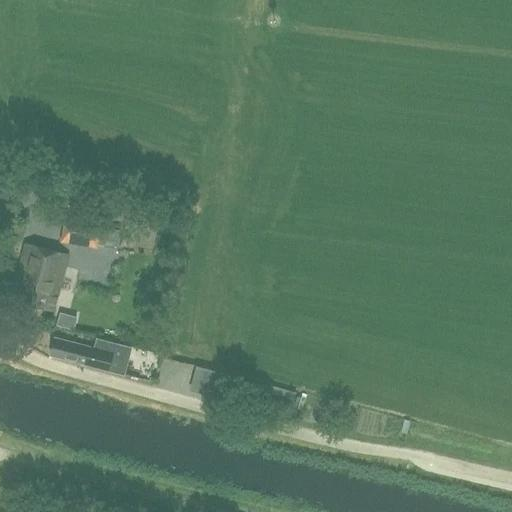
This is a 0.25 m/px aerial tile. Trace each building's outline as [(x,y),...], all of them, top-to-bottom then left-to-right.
[(62,241),(97,246),(97,247),(118,250),(120,232),(101,229),(101,227),(100,226),(101,224),(65,219),(62,241)] [(27,244),(12,300),(53,312),(68,256),(27,244)] [(133,348),(121,345),(97,339),(95,349),(56,339),(52,355),(107,369),(107,370),(126,374),(133,348)] [(247,380),(214,372),(208,394),(242,402),(247,380)] [(258,385),(255,396),(269,400),(272,389),(258,385)]
